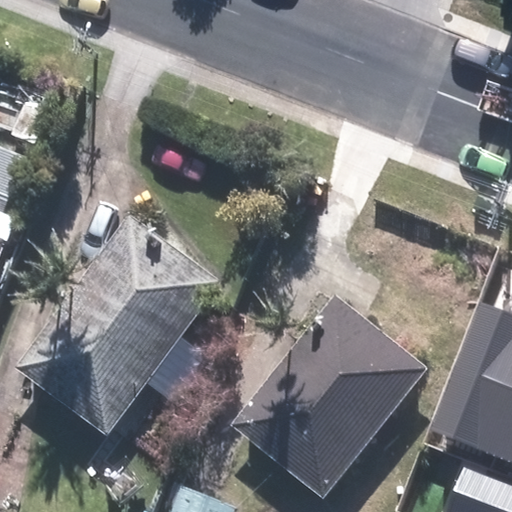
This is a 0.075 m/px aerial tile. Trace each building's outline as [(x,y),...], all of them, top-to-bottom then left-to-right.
[(0,280),(24,222),(8,216),(18,191),(0,183),(0,280)] [(224,287),(136,221),(22,370),(110,436),(224,287)] [(434,376),(346,302),(237,429),(326,504),(434,376)] [(496,455),(511,412),(511,314),(482,303),(433,432),(496,455)] [(511,412),(496,455),(511,460),(511,412)] [(511,511),(511,484),(464,466),(446,511),(511,511)] [(244,511),(189,490),(180,511),(244,511)]
